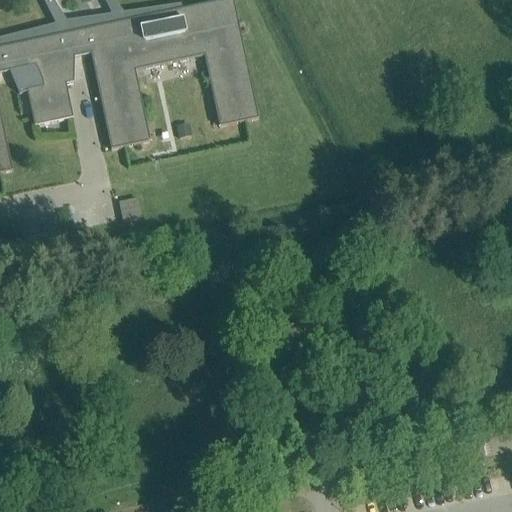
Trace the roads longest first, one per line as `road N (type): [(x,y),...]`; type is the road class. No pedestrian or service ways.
road 1 (unclassified): [(316,481),(511,438)]
road 2 (residential): [(0,213),(95,195),(74,95)]
road 3 (unclassified): [(164,511),(316,481)]
